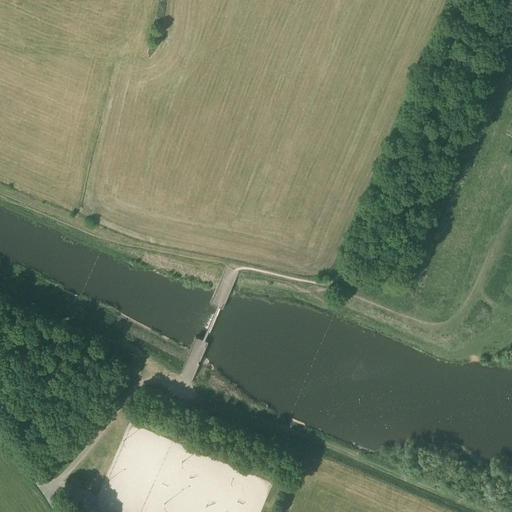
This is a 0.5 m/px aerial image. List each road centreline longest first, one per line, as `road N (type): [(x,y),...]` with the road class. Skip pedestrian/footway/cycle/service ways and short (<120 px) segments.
road 1 (track): [(0,272),(93,315),(126,339),(154,381)]
road 2 (unclassified): [(46,491),(138,386),(182,384)]
